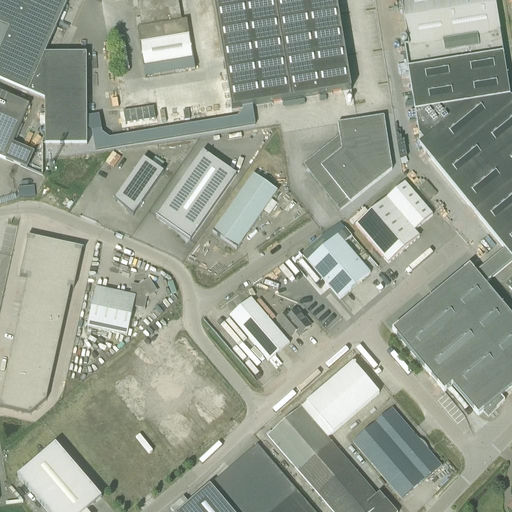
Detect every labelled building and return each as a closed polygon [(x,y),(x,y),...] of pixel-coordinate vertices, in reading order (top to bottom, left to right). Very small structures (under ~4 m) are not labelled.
[(0,0),(0,81),(45,101),(45,146),(87,146),(87,129),(87,116),(87,55),(45,55),(68,0),(0,0)] [(137,0),(142,28),(137,29),(144,68),(193,60),(187,21),(181,22),(177,0),(137,0)] [(213,0),(232,111),(242,109),(253,108),(352,91),(336,0),(213,0)] [(494,0),(400,0),(408,41),(409,47),(405,48),(419,137),(420,137),(423,141),(418,145),(505,250),(511,259),(511,99),(510,97),(500,33),(494,0)] [(0,158),(6,161),(30,106),(0,92),(0,158)] [(255,126),(253,108),(242,109),(243,111),(237,118),(110,139),(102,134),(99,114),(87,116),(87,129),(92,132),(95,152),(255,126)] [(156,120),(154,108),(124,112),(125,124),(156,120)] [(340,212),(392,170),(384,117),(337,124),(341,150),(310,176),(340,212)] [(157,218),(156,219),(190,243),(191,242),(190,242),(236,176),(203,153),(157,218)] [(114,200),(114,201),(133,217),(134,217),(133,217),(164,173),(144,159),(115,200),(114,200)] [(213,234),(212,234),(237,251),(277,192),(254,176),(213,234)] [(419,238),(414,232),(433,216),(404,184),(355,226),(388,265),(419,238)] [(17,187),(17,197),(34,196),(33,186),(17,187)] [(351,238),(340,225),(322,237),(301,255),(340,301),(370,275),(344,244),(351,238)] [(27,279),(38,281),(46,242),(27,237),(27,238),(28,238),(20,277),(27,279)] [(46,242),(38,281),(56,285),(64,246),(46,242)] [(84,250),(64,246),(56,285),(71,289),(74,289),(82,250),(84,250)] [(511,262),(511,259),(505,250),(476,274),(469,266),(391,330),(443,393),(451,386),(477,417),(481,413),(487,418),(503,401),(500,397),(511,387),(511,318),(485,285),(511,262)] [(71,289),(56,285),(38,281),(27,279),(24,295),(67,304),(71,289)] [(127,337),(133,308),(145,311),(145,310),(143,309),(145,298),(155,292),(149,282),(139,288),(133,287),(133,285),(130,296),(96,289),(87,329),(127,337)] [(67,304),(24,295),(20,311),(64,321),(67,304)] [(268,363),(289,345),(266,318),(255,305),(251,300),(230,317),(268,363)] [(20,311),(17,327),(60,337),(64,321),(20,311)] [(305,332),(311,327),(297,311),(291,316),(289,316),(287,314),(278,322),(287,333),(291,337),(296,333),(299,337),(300,336),(302,336),(305,334),(305,332)] [(57,353),(60,337),(17,327),(13,344),(57,353)] [(158,327),(99,378),(169,461),(223,415),(230,408),(229,407),(228,408),(158,327)] [(13,344),(10,360),(53,369),(57,353),(13,344)] [(50,385),(53,369),(10,360),(6,376),(50,385)] [(332,435),(371,401),(379,395),(353,364),(306,404),(332,435)] [(3,392),(46,401),(50,385),(6,376),(3,392)] [(46,401),(3,392),(0,405),(0,408),(30,415),(46,401)] [(394,511),(380,494),(377,496),(328,439),(332,435),(306,404),(268,437),(331,511),(394,511)] [(389,486),(412,466),(407,460),(423,446),(418,441),(418,440),(417,440),(412,435),(413,434),(392,410),(370,428),(371,428),(353,444),(389,486)] [(17,478),(46,511),(87,511),(102,499),(56,445),(17,478)] [(304,511),(292,497),(297,492),(257,446),(180,511),(304,511)] [(407,460),(412,466),(425,481),(441,467),(428,451),(427,452),(423,446),(407,460)] [(425,481),(412,466),(389,486),(402,501),(420,486),(425,481)]
